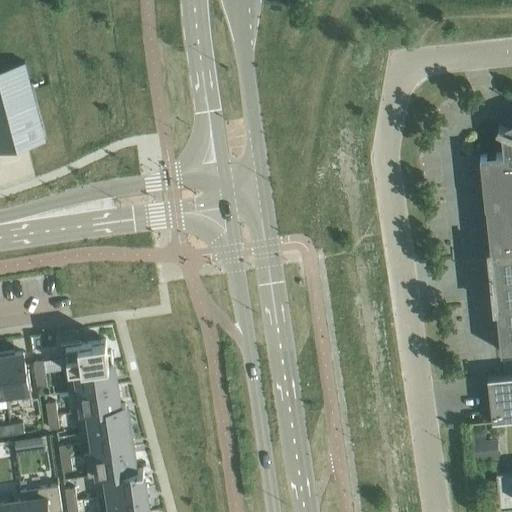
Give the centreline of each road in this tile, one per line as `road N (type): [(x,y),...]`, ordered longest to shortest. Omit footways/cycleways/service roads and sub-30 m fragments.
road 1 (unclassified): [(436,511),(388,176),(390,121),(399,76),(425,58),(511,49)]
road 2 (tertiary): [(312,511),(259,182)]
road 3 (tertiary): [(224,208),(273,511)]
road 4 (unknown): [(405,293),(450,286),(439,147),(454,136),(511,129)]
road 5 (tertiary): [(259,182),(239,0)]
road 6 (tertiary): [(219,169),(113,186),(51,213)]
road 7 (tertiary): [(51,213),(134,218),(224,208)]
road 8 (tertiary): [(192,0),(219,169)]
